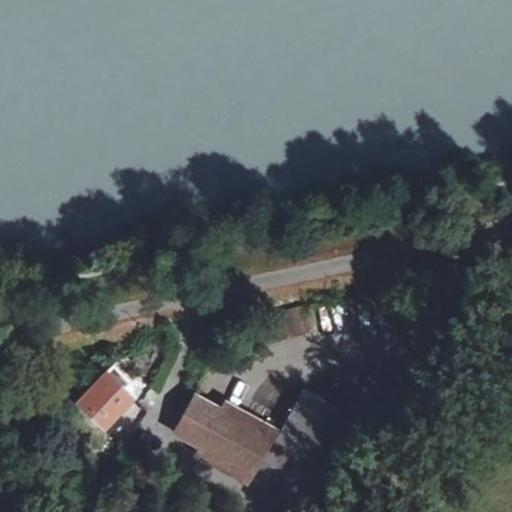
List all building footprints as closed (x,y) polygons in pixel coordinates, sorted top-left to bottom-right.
[(433,310),(428,282),(299,304),(235,323),(244,350),(312,330),(433,310)] [(437,315),(405,392),(431,402),(464,326),(437,315)] [(79,401),(103,423),(128,395),(122,389),(130,380),(122,372),(120,374),(111,366),(108,369),(103,373),(79,401)] [(336,416),(348,423),(365,394),(352,387),(336,416)] [(275,438),(303,452),(309,456),(337,406),(303,388),(275,438)] [(431,402),(405,392),(400,405),(425,415),(431,402)] [(364,430),(366,424),(380,401),(365,394),(348,423),(364,430)] [(194,397),(176,430),(248,469),(267,435),(194,397)] [(380,401),(366,424),(380,432),(393,407),(380,401)]
